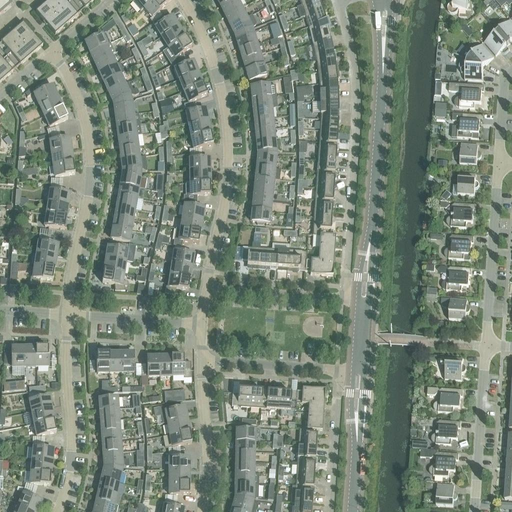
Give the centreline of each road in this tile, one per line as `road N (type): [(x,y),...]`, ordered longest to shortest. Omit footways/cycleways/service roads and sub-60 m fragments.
road 1 (residential): [(207,290),(228,179),(229,121),(211,53),(182,0)]
road 2 (unclassified): [(363,301),(382,0)]
road 3 (residential): [(339,1),(357,85),(346,300)]
road 4 (residential): [(70,316),(91,169),(77,95),(53,53)]
road 5 (residential): [(61,511),(73,446),(70,316)]
road 6 (residential): [(488,347),(499,164)]
road 7 (residential): [(477,511),(488,347)]
road 8 (residential): [(200,511),(200,362)]
road 9 (residential): [(200,362),(341,371)]
road 10 (residential): [(330,511),(341,371)]
road 11 (residential): [(346,300),(207,290)]
road 12 (unclassified): [(352,511),(358,372)]
road 13 (residential): [(201,324),(70,316)]
